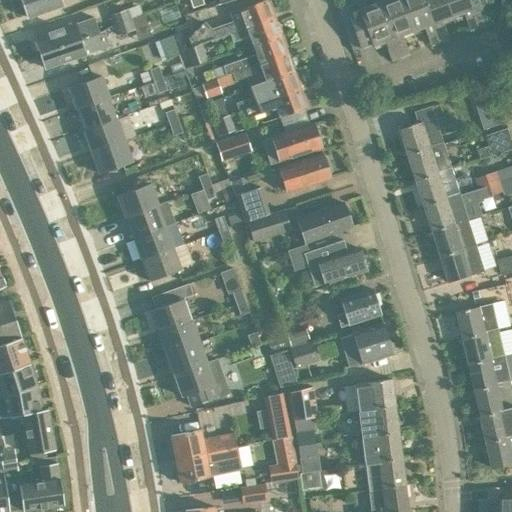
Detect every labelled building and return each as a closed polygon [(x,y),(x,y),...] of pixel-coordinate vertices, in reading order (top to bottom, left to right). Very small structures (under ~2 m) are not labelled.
[(21,0),(28,18),(62,6),(59,0),(21,0)] [(200,43),(212,39),(229,33),(229,34),(273,18),(266,0),(228,14),(232,24),(209,32),(202,24),(187,37),(191,46),(191,47),(200,44),(200,43)] [(189,0),(192,8),(201,5),(199,0),(189,0)] [(398,57),(377,0),(371,0),(373,5),(360,10),(357,2),(346,6),(361,47),(372,43),(373,45),(384,41),(390,60),(398,57)] [(377,0),(398,57),(409,53),(402,34),(411,31),(399,0),(386,0),(385,0),(377,0)] [(399,0),(411,31),(423,27),(430,45),(437,42),(421,0),(399,0)] [(421,0),(437,42),(448,38),(441,19),(450,16),(443,0),(421,0)] [(443,0),(450,16),(462,11),(469,31),(478,27),(467,0),(443,0)] [(467,0),(478,27),(487,24),(480,5),(491,1),(490,0),(467,0)] [(110,15),(113,25),(116,24),(130,18),(127,9),(110,15)] [(34,37),(40,53),(44,52),(97,33),(92,18),(34,37)] [(116,24),(113,25),(117,36),(134,30),(130,18),(116,24)] [(247,36),(251,46),(279,36),(273,18),(229,34),(232,42),(247,36)] [(44,52),(40,53),(45,69),(84,56),(109,47),(104,30),(97,33),(44,52)] [(164,59),(178,54),(171,36),(157,41),(164,59)] [(285,53),(279,36),(251,46),(254,55),(212,70),(215,79),(226,75),(231,73),(285,53)] [(191,47),(191,46),(187,48),(194,66),(206,62),(200,44),(191,47)] [(292,70),(285,53),(231,73),(235,82),(260,73),(263,80),(292,70)] [(153,81),(162,78),(158,66),(149,69),(153,81)] [(299,90),(292,70),(263,80),(248,86),(253,98),(235,105),(238,113),(245,110),(299,90)] [(66,88),(74,110),(108,98),(100,76),(66,88)] [(162,78),(153,81),(157,93),(167,90),(162,78)] [(216,79),(215,79),(201,83),(206,97),(221,91),(218,83),(216,79)] [(299,90),(245,110),(248,118),(273,109),(277,119),(306,109),(299,90)] [(74,110),(82,131),(115,119),(108,98),(74,110)] [(429,148),(443,143),(431,106),(415,111),(419,123),(400,129),(408,155),(429,149),(429,148)] [(494,107),(480,112),(485,129),(500,124),(494,107)] [(169,124),(178,120),(173,109),(164,112),(169,124)] [(217,136),(235,130),(229,114),(211,120),(217,136)] [(82,131),(90,152),(123,140),(115,119),(82,131)] [(178,120),(169,124),(173,135),(182,132),(178,120)] [(313,125),(281,135),(261,141),(269,165),(320,149),(313,125)] [(511,138),(508,127),(486,135),(493,155),(511,148),(511,138)] [(250,151),(245,134),(216,143),(222,160),(250,151)] [(131,162),(123,140),(90,152),(98,174),(131,162)] [(408,155),(417,181),(438,174),(437,173),(451,168),(443,143),(429,148),(429,149),(408,155)] [(325,167),(321,155),(278,169),(286,194),(329,179),(327,175),(329,173),(327,168),(325,167)] [(511,166),(475,179),(478,189),(511,177),(511,166)] [(417,181),(424,206),(446,199),(446,198),(459,194),(451,168),(437,173),(438,174),(417,181)] [(202,188),(211,184),(206,173),(197,176),(202,188)] [(254,174),(228,182),(232,196),(235,195),(243,221),(267,214),(254,174)] [(511,194),(511,177),(478,189),(481,199),(500,193),(502,198),(511,194)] [(116,196),(124,218),(157,206),(149,184),(116,196)] [(211,184),(202,188),(206,199),(215,196),(211,184)] [(424,206),(432,231),(452,225),(454,222),(467,218),(459,194),(446,198),(446,199),(424,206)] [(157,206),(124,218),(132,239),(165,227),(174,224),(167,202),(157,206)] [(340,203),(295,219),(303,244),(349,228),(340,203)] [(288,230),(282,210),(245,222),(251,242),(288,230)] [(218,230),(226,227),(222,215),(213,219),(218,230)] [(432,231),(441,257),(462,251),(461,250),(475,245),(467,218),(454,222),(452,225),(432,231)] [(172,247),(165,227),(132,239),(139,260),(172,248),(172,247)] [(226,227),(218,230),(222,242),(231,239),(226,227)] [(314,287),(364,271),(363,267),(365,265),(363,257),(360,257),(357,250),(346,253),(342,240),(303,253),(314,287)] [(180,270),(179,268),(192,264),(184,243),(172,247),(172,248),(139,260),(147,282),(180,270)] [(484,272),(475,245),(461,250),(462,251),(441,257),(449,283),(484,272)] [(511,254),(496,260),(501,275),(511,271),(511,254)] [(107,274),(111,288),(137,281),(133,267),(107,274)] [(189,320),(182,298),(192,295),(188,283),(151,297),(155,309),(149,311),(157,332),(189,320)] [(506,288),(485,291),(487,301),(507,298),(506,288)] [(231,292),(235,304),(244,300),(240,289),(231,292)] [(336,315),(340,328),(378,316),(370,290),(339,300),(343,312),(336,315)] [(0,345),(21,339),(8,299),(0,301),(0,345)] [(244,300),(235,304),(239,315),(248,312),(244,300)] [(493,303),(491,304),(456,312),(462,338),(485,333),(485,331),(498,328),(493,303)] [(157,332),(164,353),(197,341),(189,320),(157,332)] [(347,366),(359,363),(359,365),(390,355),(393,348),(392,344),(385,339),(381,324),(350,333),(350,335),(339,339),(347,366)] [(285,333),(289,346),(308,340),(304,327),(285,333)] [(462,338),(468,364),(491,359),(491,357),(504,354),(498,328),(485,331),(485,333),(462,338)] [(251,346),(260,343),(255,331),(246,335),(251,346)] [(0,345),(0,370),(28,361),(21,339),(0,345)] [(205,363),(197,341),(164,353),(172,374),(205,363)] [(316,360),(310,341),(289,347),(295,367),(316,360)] [(284,354),(273,357),(280,383),(292,380),(284,354)] [(468,364),(474,391),(497,386),(497,384),(510,380),(505,356),(504,354),(491,357),(491,359),(468,364)] [(228,394),(216,360),(205,364),(205,363),(172,374),(175,383),(173,384),(176,394),(178,393),(180,397),(186,395),(190,407),(228,394)] [(0,394),(36,386),(28,361),(0,370),(0,394)] [(371,409),(392,406),(389,380),(353,384),(356,413),(371,411),(371,409)] [(474,391),(480,417),(503,412),(503,410),(511,408),(511,388),(510,381),(510,380),(497,384),(497,386),(474,391)] [(0,417),(21,414),(41,409),(36,386),(0,394),(0,417)] [(315,416),(312,392),(311,386),(287,392),(292,420),(315,416)] [(273,440),(290,437),(282,392),(263,397),(271,440),(273,440)] [(396,433),(392,406),(371,409),(371,411),(356,413),(360,439),(374,437),(374,436),(396,433)] [(47,408),(41,409),(21,414),(28,454),(54,449),(47,408)] [(480,417),(486,443),(509,438),(509,437),(511,435),(511,408),(503,410),(503,412),(480,417)] [(170,436),(175,460),(235,447),(233,434),(202,440),(199,430),(170,436)] [(297,447),(314,444),(312,430),(295,433),(297,447)] [(399,459),(396,433),(374,436),(374,437),(360,439),(363,465),(377,463),(377,462),(399,459)] [(509,438),(486,443),(492,469),(511,464),(511,435),(509,437),(509,438)] [(314,444),(297,447),(299,458),(316,455),(314,444)] [(235,447),(175,460),(180,483),(240,470),(238,459),(235,447)] [(0,456),(1,464),(15,462),(14,454),(0,456)] [(402,486),(399,459),(377,462),(377,463),(363,465),(366,492),(381,490),(381,489),(402,486)] [(15,462),(1,464),(3,472),(17,470),(15,462)] [(271,482),(297,478),(294,462),(268,466),(271,482)] [(18,485),(22,510),(63,504),(57,463),(38,465),(40,481),(18,485)] [(8,511),(2,469),(0,468),(0,511),(8,511)] [(299,473),(301,490),(320,488),(318,471),(299,473)] [(239,488),(241,503),(266,499),(264,484),(239,488)] [(405,511),(402,486),(381,489),(381,490),(366,492),(368,511),(405,511)] [(511,511),(511,499),(489,499),(488,511),(511,511)]
